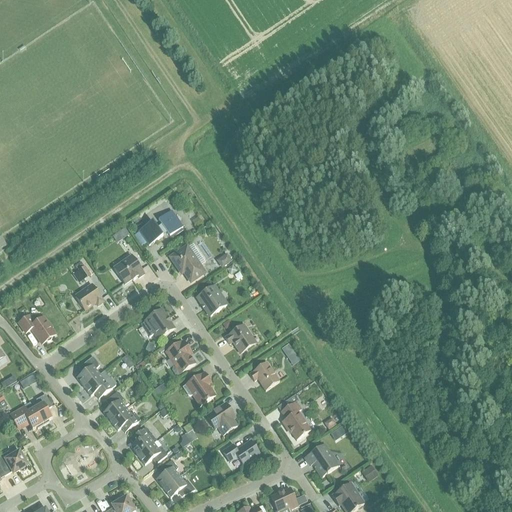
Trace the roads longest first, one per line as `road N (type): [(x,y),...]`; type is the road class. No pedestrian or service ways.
road 1 (track): [(427,511),(189,167),(176,168),(0,290)]
road 2 (residential): [(292,470),(167,284)]
road 3 (residential): [(42,371),(167,284)]
